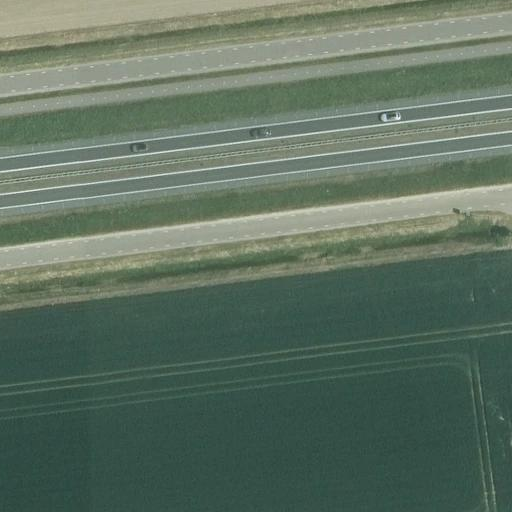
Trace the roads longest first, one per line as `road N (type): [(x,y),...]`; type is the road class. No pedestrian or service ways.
road 1 (unclassified): [(0,83),(511,17)]
road 2 (trunk): [(0,201),(511,137)]
road 3 (unclassified): [(0,260),(511,196)]
road 4 (trunk): [(511,101),(0,165)]
